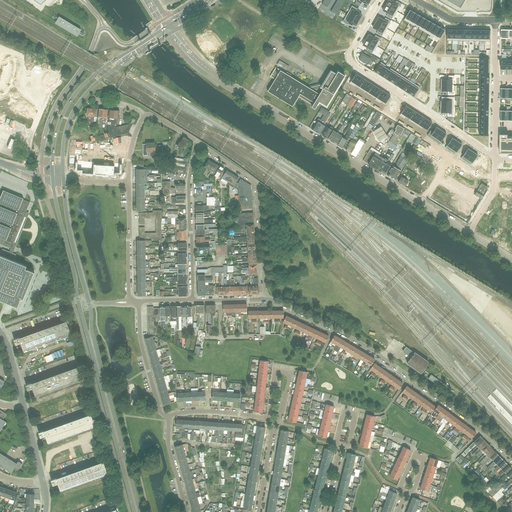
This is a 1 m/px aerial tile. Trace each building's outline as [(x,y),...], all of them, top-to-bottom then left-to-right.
[(338,0),(332,12),(336,15),(344,0),(338,0)] [(389,0),(386,5),(397,12),(402,4),(396,1),(395,2),(393,1),(392,2),(389,0)] [(386,5),(383,10),(388,13),(387,16),(392,19),(393,16),(394,17),(397,12),(386,5)] [(352,6),(347,14),(359,20),(362,15),(359,13),(359,12),(356,10),(357,9),(352,6)] [(410,10),(404,20),(409,23),(415,13),(410,10)] [(415,13),(409,23),(414,26),(420,15),(415,13)] [(347,14),(343,22),(348,25),(349,23),(352,25),(353,24),(356,26),(359,20),(347,14)] [(420,15),(414,26),(415,25),(419,28),(419,29),(425,18),(420,15)] [(379,17),(376,23),(387,29),(390,24),(389,23),(391,21),(386,18),(384,20),(379,17)] [(77,35),(80,30),(59,18),(56,23),(77,35)] [(425,18),(419,29),(424,32),(430,21),(425,18)] [(430,21),(424,32),(429,34),(435,24),(430,21)] [(376,23),(373,28),(378,31),(377,33),(382,36),(383,34),(384,34),(387,29),(376,23)] [(435,24),(429,34),(434,37),(440,27),(435,24)] [(440,27),(434,37),(439,40),(445,30),(440,27)] [(369,35),(366,40),(377,46),(380,41),(379,41),(381,38),(376,35),(374,38),(369,35)] [(366,40),(363,45),(368,48),(367,51),(372,54),(373,51),(374,52),(377,46),(366,40)] [(366,55),(363,54),(362,53),(359,59),(362,61),(362,62),(364,63),(365,62),(368,64),(370,60),(373,62),(376,63),(377,61),(379,62),(380,60),(378,59),(367,52),(366,55)] [(280,60),(277,65),(286,70),(289,66),(280,60)] [(381,62),(375,72),(380,75),(385,66),(386,65),(381,62)] [(390,69),(385,66),(380,75),(384,78),(390,69)] [(273,74),(272,74),(272,73),(271,74),(272,74),(272,75),(276,79),(268,91),(268,92),(269,91),(292,105),(292,106),(298,96),(313,105),(312,107),(315,109),(319,102),(326,106),(343,78),(345,75),(338,71),(336,74),(332,71),(323,85),(323,84),(322,85),(321,85),(315,86),(313,90),(276,68),(273,72),(274,73),(273,74)] [(390,68),(390,69),(384,78),(389,81),(395,71),(390,68)] [(400,74),(395,71),(389,81),(394,84),(400,74)] [(354,86),(360,77),(356,74),(350,83),(354,86)] [(400,74),(394,84),(399,87),(405,78),(400,74)] [(441,85),(453,85),(452,85),(452,79),(455,79),(455,76),(449,76),(449,79),(441,79),(441,80),(441,85)] [(355,85),(359,88),(365,79),(364,79),(360,77),(354,86),(355,85)] [(403,90),(410,81),(405,78),(399,87),(403,90)] [(365,79),(359,88),(363,91),(369,82),(365,79)] [(403,90),(408,94),(415,84),(410,81),(403,90)] [(368,93),(373,85),(369,82),(363,91),(368,93)] [(420,87),(415,84),(408,94),(413,96),(413,97),(420,87)] [(368,93),(372,96),(377,88),(373,85),(368,93)] [(441,85),(441,91),(448,91),(448,94),(454,95),(454,91),(453,91),(453,85),(441,85)] [(375,100),(376,100),(382,90),(377,88),(372,96),(376,99),(375,100)] [(382,90),(376,100),(380,103),(386,93),(382,90)] [(390,96),(386,93),(380,103),(381,102),(385,105),(391,96),(390,96)] [(342,102),(348,105),(352,98),(346,94),(342,102)] [(441,101),(441,107),(454,107),(454,98),(448,97),(448,100),(442,100),(441,100),(441,101)] [(31,120),(37,104),(19,104),(19,106),(21,106),(20,108),(18,108),(17,113),(17,115),(31,120)] [(404,118),(410,109),(406,106),(400,115),(404,118)] [(454,116),(454,107),(441,107),(440,112),(441,112),(441,113),(448,113),(448,116),(454,116)] [(409,120),(415,111),(414,111),(410,109),(404,118),(406,116),(409,119),(409,120)] [(114,128),(115,136),(128,133),(132,124),(115,127),(115,125),(118,125),(119,111),(114,110),(113,125),(113,128),(114,128)] [(321,120),(319,118),(312,130),(316,132),(328,113),(326,111),(321,120)] [(409,120),(413,123),(419,114),(415,112),(415,111),(409,120)] [(372,118),(366,128),(365,130),(367,131),(371,125),(374,127),(381,115),(376,112),(374,116),(372,118)] [(328,113),(316,132),(321,135),(325,127),(323,125),(329,116),(330,114),(328,113)] [(413,123),(418,126),(423,117),(419,114),(413,123)] [(423,117),(418,126),(422,128),(427,120),(423,117)] [(432,122),(427,120),(422,128),(423,127),(427,130),(432,122)] [(328,139),(332,142),(338,133),(342,127),(345,122),(343,121),(340,125),(336,132),(333,131),(328,139)] [(332,142),(337,145),(342,136),(340,134),(343,128),(344,128),(347,123),(345,122),(342,127),(338,133),(332,142)] [(390,130),(385,139),(389,141),(396,145),(397,146),(406,130),(399,125),(397,124),(397,125),(395,128),(396,129),(394,132),(390,130)] [(329,128),(327,127),(325,130),(322,136),(324,137),(327,139),(333,130),(332,130),(334,128),(330,126),(329,128)] [(348,150),(347,151),(350,153),(350,152),(351,152),(357,143),(352,140),(358,130),(359,129),(355,126),(353,130),(348,139),(345,143),(348,145),(346,149),(348,150)] [(435,140),(441,130),(437,127),(436,127),(433,132),(430,130),(427,135),(435,140)] [(342,137),(338,145),(342,148),(343,147),(345,143),(348,139),(353,130),(351,128),(348,132),(347,134),(348,134),(345,139),(342,137)] [(441,130),(435,140),(439,144),(446,134),(446,133),(446,134),(441,130)] [(500,134),(500,151),(511,150),(511,135),(509,136),(509,134),(500,134)] [(188,139),(183,136),(180,141),(179,140),(176,145),(180,147),(178,149),(180,150),(179,151),(181,152),(188,139)] [(421,140),(416,137),(413,143),(416,145),(418,142),(419,143),(421,140)] [(446,141),(442,147),(445,149),(446,148),(450,151),(457,141),(452,138),(448,143),(446,141)] [(352,154),(353,154),(356,156),(364,142),(360,139),(352,154)] [(457,141),(450,151),(455,154),(454,155),(457,157),(461,151),(459,149),(462,144),(457,141)] [(151,155),(150,143),(146,143),(146,144),(142,144),(143,155),(147,155),(147,152),(150,152),(150,155),(151,155)] [(154,143),(150,143),(151,155),(156,154),(156,153),(161,152),(161,145),(155,146),(154,143)] [(462,152),(458,158),(460,160),(461,158),(466,162),(473,152),(468,149),(468,148),(464,153),(462,152)] [(370,149),(363,161),(364,161),(377,169),(380,171),(381,171),(387,162),(385,161),(384,163),(379,160),(381,157),(379,156),(375,153),(375,152),(374,151),(372,150),(370,149)] [(473,152),(466,162),(471,165),(473,167),(477,162),(474,160),(478,155),(477,155),(473,152)] [(387,162),(381,171),(385,174),(391,165),(391,164),(389,163),(391,158),(392,158),(394,155),(391,154),(389,158),(388,159),(388,160),(387,162)] [(393,166),(387,175),(391,178),(399,165),(403,158),(401,156),(396,163),(397,163),(395,167),(393,166)] [(173,167),(186,170),(188,161),(183,159),(174,158),(174,159),(174,160),(173,167)] [(399,165),(391,178),(396,180),(400,173),(401,171),(399,169),(407,160),(404,158),(403,158),(402,160),(400,163),(400,164),(399,165)] [(205,175),(213,163),(208,160),(204,167),(206,168),(203,174),(205,175)] [(481,160),(475,169),(482,174),(484,171),(483,170),(487,164),(481,160)] [(218,166),(213,163),(205,175),(208,177),(211,171),(214,173),(218,166)] [(223,169),(219,166),(215,174),(216,174),(214,176),(218,178),(219,176),(223,169)] [(224,169),(223,169),(219,176),(225,180),(224,182),(226,184),(232,174),(226,170),(225,171),(223,170),(224,169)] [(235,182),(238,178),(232,174),(226,184),(232,188),(232,187),(237,190),(238,188),(238,184),(235,182)] [(405,176),(403,174),(402,177),(401,177),(398,182),(405,186),(408,181),(404,178),(405,176)] [(238,183),(238,184),(238,188),(238,210),(252,208),(250,185),(240,179),(238,183)] [(163,194),(185,193),(185,183),(175,183),(175,188),(170,188),(170,181),(162,181),(163,192),(163,194)] [(415,181),(410,190),(415,193),(420,184),(415,181)] [(458,198),(461,191),(438,181),(429,200),(440,205),(442,200),(451,204),(453,200),(455,201),(457,197),(458,198)] [(472,186),(474,188),(473,190),(483,196),(487,190),(487,187),(478,181),(477,183),(475,181),(472,186)] [(420,184),(415,193),(420,196),(425,187),(420,184)] [(0,243),(11,248),(30,202),(23,200),(23,198),(3,190),(0,198),(0,243)] [(172,197),(172,198),(172,203),(185,203),(184,199),(186,199),(185,194),(176,195),(176,197),(172,197)] [(217,206),(217,197),(208,197),(209,207),(217,206)] [(254,229),(253,213),(237,214),(239,230),(246,230),(254,229)] [(215,242),(210,242),(209,242),(209,244),(197,244),(197,250),(205,250),(205,251),(209,251),(209,247),(212,247),(212,249),(215,249),(215,245),(215,242)] [(215,255),(227,254),(227,251),(227,245),(223,245),(215,245),(215,249),(215,255)] [(0,255),(0,300),(17,307),(21,298),(23,299),(34,272),(26,269),(27,266),(13,261),(16,255),(3,249),(0,255)] [(198,285),(198,289),(198,296),(214,295),(214,285),(205,286),(205,285),(198,285)] [(288,325),(291,318),(286,316),(283,322),(288,325)] [(288,325),(293,327),(296,321),(291,318),(288,325)] [(66,322),(23,338),(23,339),(20,340),(20,337),(14,339),(16,345),(21,343),(23,350),(71,333),(66,321),(66,322)] [(296,321),(293,327),(299,330),(302,323),(296,321)] [(307,326),(302,323),(299,330),(304,332),(307,326)] [(312,328),(307,326),(304,332),(309,335),(312,328)] [(312,336),(314,337),(318,331),(312,328),(309,335),(308,337),(307,340),(310,341),(312,336)] [(318,331),(314,337),(320,340),(323,333),(318,331)] [(328,336),(323,333),(320,340),(325,342),(328,336)] [(334,335),(331,341),(336,344),(339,338),(334,335)] [(147,345),(147,346),(154,344),(156,343),(155,339),(153,340),(153,337),(145,339),(147,345)] [(344,341),(339,338),(336,344),(335,346),(333,349),(338,352),(341,347),(344,341)] [(346,350),(350,344),(344,341),(341,347),(346,350)] [(149,352),(156,350),(154,344),(147,346),(147,347),(149,352)] [(355,347),(350,344),(346,350),(351,353),(355,347)] [(356,356),(360,350),(355,347),(351,353),(356,356)] [(423,371),(429,362),(415,352),(414,353),(406,347),(403,351),(411,357),(407,363),(421,373),(422,371),(423,371)] [(150,359),(158,357),(156,350),(149,352),(150,359)] [(365,353),(360,350),(356,356),(361,359),(365,353)] [(366,362),(370,356),(365,353),(361,359),(366,362)] [(375,359),(370,356),(366,362),(365,364),(363,367),(365,368),(367,365),(370,367),(371,365),(375,359)] [(152,366),(160,364),(158,357),(150,359),(152,366)] [(375,373),(379,367),(374,363),(370,369),(375,373)] [(160,364),(152,366),(154,372),(162,370),(164,369),(163,366),(161,367),(160,364)] [(83,379),(78,366),(78,368),(35,383),(35,384),(33,385),(32,383),(26,385),(28,390),(33,389),(35,396),(83,379)] [(380,376),(384,370),(379,367),(375,373),(380,376)] [(156,379),(163,377),(162,370),(154,372),(154,373),(156,379)] [(384,379),(389,373),(384,370),(380,376),(384,379)] [(389,383),(393,377),(389,373),(384,379),(389,383)] [(451,389),(439,380),(438,380),(438,379),(431,374),(428,378),(435,384),(436,383),(448,393),(451,389)] [(163,377),(156,379),(158,385),(165,383),(164,377),(163,377)] [(394,386),(398,380),(393,377),(389,383),(394,386)] [(394,386),(399,389),(403,383),(398,380),(394,386)] [(165,383),(158,385),(159,392),(167,390),(165,383)] [(304,385),(297,383),(295,389),(303,391),(304,385)] [(411,389),(406,386),(402,392),(407,395),(411,389)] [(416,393),(411,389),(407,395),(412,398),(416,393)] [(161,399),(169,397),(167,390),(159,392),(161,399)] [(416,393),(412,398),(417,402),(421,396),(416,393)] [(426,399),(421,396),(417,402),(421,405),(426,399)] [(161,399),(163,405),(171,403),(169,397),(161,399)] [(423,409),(425,411),(426,409),(430,403),(426,399),(421,405),(424,407),(423,409)] [(435,406),(430,403),(426,409),(431,412),(435,406)] [(326,405),(325,411),(332,413),(334,407),(326,405)] [(434,411),(438,414),(443,408),(438,405),(434,411)] [(438,414),(437,416),(435,419),(436,419),(434,421),(438,424),(448,412),(443,408),(438,414)] [(325,411),(323,417),(331,419),(332,413),(325,411)] [(0,466),(11,473),(13,469),(17,472),(22,464),(18,462),(17,464),(0,453),(0,431),(6,422),(2,419),(5,415),(0,412),(0,466)] [(439,430),(437,433),(438,434),(445,425),(447,423),(448,421),(452,415),(448,412),(438,424),(439,424),(440,422),(443,424),(438,430),(439,430)] [(95,426),(91,414),(91,415),(48,431),(48,432),(45,433),(44,430),(38,432),(40,438),(46,436),(48,443),(95,426)] [(365,421),(373,423),(375,417),(367,415),(365,421)] [(452,415),(448,421),(453,425),(457,419),(452,415)] [(322,424),(329,425),(331,419),(323,417),(322,424)] [(462,422),(457,419),(453,425),(457,428),(462,422)] [(365,421),(364,427),(371,429),(373,423),(365,421)] [(462,422),(457,428),(462,431),(466,426),(462,422)] [(245,426),(242,426),(242,425),(236,424),(236,431),(236,434),(235,437),(243,438),(244,435),(245,426)] [(328,432),(329,425),(322,424),(320,430),(328,432)] [(471,429),(466,426),(462,431),(467,435),(471,429)] [(256,434),(264,435),(265,428),(257,427),(256,434)] [(371,429),(364,427),(362,434),(370,436),(371,429)] [(467,435),(472,438),(476,432),(471,429),(467,435)] [(319,436),(326,438),(328,432),(320,430),(319,436)] [(281,431),(280,437),(288,439),(289,432),(281,431)] [(255,440),(263,442),(264,435),(256,434),(255,440)] [(362,434),(360,440),(368,442),(370,436),(362,434)] [(453,435),(448,441),(452,444),(457,438),(453,435)] [(480,436),(468,448),(464,451),(466,454),(470,450),(475,445),(477,446),(483,440),(480,436)] [(286,446),(288,439),(280,437),(279,444),(286,446)] [(254,447),(262,448),(263,442),(255,440),(254,447)] [(360,443),(359,446),(367,448),(368,442),(360,440),(360,443)] [(483,440),(477,446),(479,448),(474,453),(475,455),(487,444),(483,440)] [(285,452),(286,446),(279,444),(277,451),(285,452)] [(484,454),(491,447),(487,444),(475,455),(478,457),(483,452),(484,454)] [(179,460),(186,458),(182,445),(175,447),(179,460)] [(253,454),(260,455),(262,448),(254,447),(253,454)] [(408,456),(411,451),(403,447),(400,453),(408,456)] [(481,465),(495,451),(491,447),(484,454),(486,456),(481,461),(479,464),(481,465)] [(331,457),(332,451),(325,449),(323,456),(331,457)] [(284,459),(285,452),(277,451),(276,458),(284,459)] [(488,468),(485,465),(491,459),(493,461),(498,455),(495,451),(481,465),(482,466),(480,468),(484,471),(488,468)] [(354,462),(356,455),(348,453),(347,460),(354,462)] [(408,456),(400,453),(398,459),(405,462),(408,456)] [(252,461),(259,462),(260,455),(253,454),(252,461)] [(331,457),(323,456),(322,462),(329,464),(331,457)] [(497,465),(503,460),(499,456),(488,467),(488,468),(484,471),(483,472),(485,473),(489,469),(490,469),(496,464),(497,465)] [(188,465),(186,458),(179,460),(180,467),(188,465)] [(283,466),(284,459),(276,458),(275,464),(283,466)] [(436,467),(438,460),(430,458),(428,464),(436,467)] [(460,464),(463,467),(466,464),(469,461),(466,458),(463,461),(460,464)] [(405,462),(398,459),(395,464),(402,468),(405,462)] [(354,462),(347,460),(345,467),(355,469),(352,468),(354,462)] [(492,471),(494,473),(494,474),(500,468),(501,469),(507,464),(503,460),(492,471)] [(58,483),(59,487),(61,490),(108,473),(104,461),(103,461),(104,463),(60,478),(60,479),(58,480),(57,478),(51,480),(53,485),(58,483)] [(251,467),(258,469),(259,462),(252,461),(251,467)] [(329,464),(322,462),(320,469),(328,471),(329,464)] [(282,473),(283,466),(275,464),(274,471),(282,473)] [(402,468),(395,464),(392,470),(400,474),(402,468)] [(436,467),(428,464),(426,470),(434,473),(436,467)] [(190,471),(188,465),(180,467),(182,473),(190,471)] [(508,465),(496,476),(494,479),(495,480),(504,472),(506,474),(511,468),(508,465)] [(249,474),(257,475),(258,469),(251,467),(249,474)] [(355,469),(345,467),(343,473),(351,475),(355,476),(356,473),(355,472),(355,469)] [(328,471),(320,469),(318,476),(326,477),(328,471)] [(511,469),(492,489),(488,493),(493,497),(500,489),(498,487),(506,478),(508,476),(510,478),(511,476),(511,469)] [(400,474),(392,470),(389,476),(397,480),(400,474)] [(434,473),(426,470),(424,476),(432,479),(434,473)] [(184,480),(191,478),(190,471),(182,473),(184,480)] [(281,479),(282,473),(274,471),(273,478),(281,479)] [(476,479),(479,476),(475,471),(471,475),(475,479),(476,479)] [(351,475),(343,473),(342,480),(349,482),(351,475)] [(248,481),(256,482),(257,475),(249,474),(248,481)] [(480,475),(479,476),(476,479),(479,483),(480,484),(484,480),(484,479),(480,475)] [(326,477),(318,476),(317,482),(324,484),(326,477)] [(432,479),(424,476),(422,483),(430,485),(432,479)] [(493,497),(497,502),(501,498),(504,495),(502,492),(505,490),(511,482),(511,477),(508,482),(502,487),(500,489),(493,497)] [(193,484),(191,478),(184,480),(186,486),(193,484)] [(279,486),(281,479),(273,478),(272,485),(279,486)] [(349,482),(342,480),(340,487),(347,489),(349,482)] [(484,488),(487,485),(488,484),(484,480),(480,484),(484,488)] [(247,488),(255,489),(256,482),(248,481),(247,488)] [(324,484),(317,482),(315,489),(323,491),(324,484)] [(430,485),(422,483),(420,489),(428,491),(430,485)] [(186,486),(188,493),(195,491),(193,484),(186,486)] [(278,493),(279,486),(272,485),(270,491),(278,493)] [(492,489),(487,485),(484,488),(483,488),(488,493),(492,489)] [(347,489),(340,487),(338,494),(346,495),(347,489)] [(246,494),(254,496),(255,489),(247,488),(246,494)] [(315,490),(313,497),(321,499),(322,492),(315,490)] [(196,494),(195,491),(188,493),(190,500),(200,497),(199,493),(196,494)] [(270,491),(269,498),(277,499),(286,501),(286,500),(277,498),(278,493),(270,491)] [(394,501),(397,494),(390,491),(387,498),(394,501)] [(245,501),(252,502),(254,496),(246,494),(245,501)] [(336,501),(344,503),(346,496),(338,495),(336,501)] [(190,500),(191,506),(199,504),(197,498),(200,497),(190,500)] [(319,505),(321,499),(313,497),(311,503),(319,505)] [(269,498),(268,505),(276,506),(277,501),(277,499),(269,498)] [(394,501),(387,498),(385,504),(392,507),(394,501)] [(413,498),(410,504),(417,507),(420,500),(413,498)] [(244,508),(251,509),(252,502),(245,501),(244,508)] [(335,508),(342,510),(344,503),(336,501),(335,508)] [(506,510),(510,506),(506,502),(502,506),(506,510)] [(311,503),(310,510),(317,511),(319,505),(311,503)]
